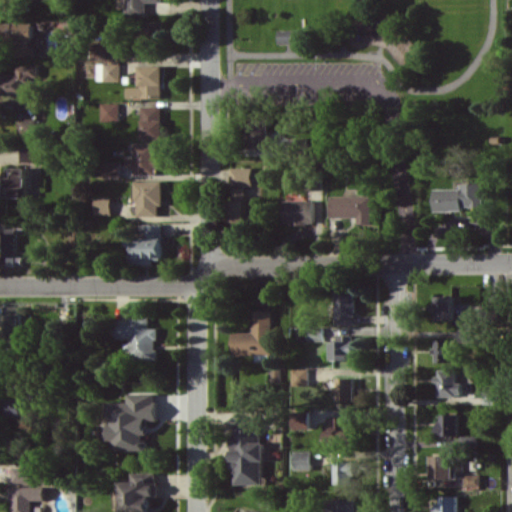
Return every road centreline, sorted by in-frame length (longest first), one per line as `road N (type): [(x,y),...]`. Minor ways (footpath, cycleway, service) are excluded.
road 1 (residential): [(209,0),(212,265),(198,290),(196,511)]
road 2 (residential): [(212,265),(511,261)]
road 3 (residential): [(398,263),(398,511)]
road 4 (residential): [(0,284),(201,284)]
